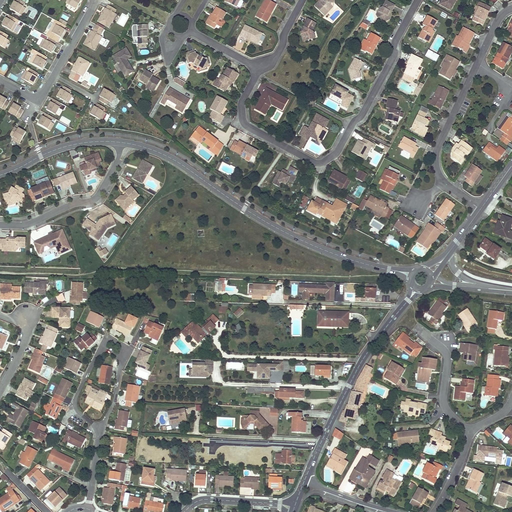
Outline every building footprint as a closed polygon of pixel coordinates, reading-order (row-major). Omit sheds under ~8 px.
[(15,1),(11,9),(22,15),(27,8),(24,6),(26,3),(20,0),(17,0),(17,2),(15,1)] [(78,9),(82,0),(68,0),(67,2),(78,9)] [(276,5),(266,0),(265,0),(256,16),(265,21),(269,14),(268,14),(269,12),(271,13),(276,5)] [(321,0),(322,0),(315,8),(324,16),(328,11),(327,10),(331,5),(331,3),(332,3),(332,0),(321,0)] [(442,0),(440,5),(450,11),(455,0),(442,0)] [(384,19),(385,20),(385,21),(389,20),(387,16),(389,13),(391,14),(395,6),(386,1),(382,9),(380,8),(376,15),(377,18),(381,18),(384,19)] [(479,8),(476,14),(473,21),(482,25),(490,8),(479,2),(477,7),(479,8)] [(29,5),(27,9),(31,11),(28,16),(33,19),(38,11),(29,5)] [(106,8),(104,12),(105,12),(104,15),(102,14),(98,21),(109,27),(117,14),(115,13),(117,9),(109,5),(107,9),(106,8)] [(214,29),(217,25),(221,27),(223,27),(225,23),(225,21),(222,20),(226,14),(216,8),(213,14),(207,24),(214,29)] [(7,18),(3,25),(14,32),(19,24),(16,23),(18,19),(11,15),(9,19),(7,18)] [(122,15),(118,24),(124,26),(127,17),(122,15)] [(437,21),(427,16),(422,25),(424,26),(426,27),(424,30),(423,29),(418,38),(425,42),(429,35),(432,36),(434,32),(432,31),(437,21)] [(304,37),(305,39),(305,41),(315,38),(313,32),(312,31),(316,24),(307,19),(303,28),(304,29),(302,32),(300,32),(302,37),(304,37)] [(50,31),(62,38),(66,30),(65,29),(67,26),(66,26),(63,24),(60,22),(59,22),(57,25),(55,24),(50,31)] [(148,29),(148,25),(138,26),(139,45),(147,44),(147,38),(146,29),(148,29)] [(262,34),(245,26),(240,36),(249,40),(250,38),(259,42),(262,34)] [(92,30),(90,34),(91,35),(90,37),(88,37),(84,44),(95,50),(103,36),(101,35),(103,32),(95,28),(93,31),(92,30)] [(452,46),(455,47),(457,49),(458,48),(464,51),(467,46),(465,45),(466,44),(468,45),(474,34),(463,28),(458,37),(456,42),(455,41),(452,46)] [(30,35),(39,38),(41,33),(33,29),(30,35)] [(0,44),(5,48),(10,40),(7,39),(9,35),(2,31),(0,34),(0,44)] [(362,51),(363,52),(365,53),(366,52),(371,55),(374,50),(372,48),(373,46),(376,47),(380,39),(371,34),(367,41),(365,40),(362,45),(365,46),(362,51)] [(41,46),(52,53),(56,45),(55,45),(57,41),(49,37),(47,40),(45,39),(41,46)] [(493,63),(498,66),(502,68),(511,51),(511,49),(503,44),(493,63)] [(113,57),(125,76),(133,71),(127,61),(126,62),(125,60),(131,57),(126,49),(113,57)] [(194,51),(188,53),(190,56),(189,57),(189,58),(186,58),(188,64),(191,63),(200,68),(201,71),(206,70),(206,68),(207,65),(209,65),(209,64),(207,59),(204,60),(195,55),(194,51)] [(31,62),(43,69),(47,61),(46,61),(48,57),(40,53),(39,56),(36,55),(31,62)] [(421,60),(411,55),(407,64),(409,64),(407,68),(404,74),(413,78),(416,70),(421,60)] [(450,80),(451,78),(452,75),(453,73),(452,72),(453,70),(455,70),(459,62),(447,55),(444,60),(446,61),(443,67),(439,74),(450,80)] [(76,67),(74,66),(72,70),(74,71),(72,75),(79,79),(81,75),(83,77),(91,63),(80,57),(76,64),(77,65),(76,67)] [(357,74),(357,73),(356,72),(358,71),(363,63),(354,59),(348,70),(351,80),(360,78),(359,73),(357,74)] [(23,78),(34,85),(38,77),(37,76),(39,73),(32,69),(30,72),(27,71),(23,78)] [(220,81),(216,88),(225,92),(229,86),(231,82),(234,83),(238,75),(227,69),(223,76),(220,81)] [(146,84),(145,85),(154,90),(159,81),(153,77),(153,78),(151,77),(151,76),(152,75),(144,70),(139,80),(146,84)] [(173,79),(174,82),(183,87),(185,83),(177,78),(173,79)] [(62,89),(58,97),(69,103),(73,95),(71,94),(72,91),(65,86),(63,90),(62,89)] [(348,93),(335,86),(330,95),(343,102),(340,106),(347,110),(354,98),(347,94),(348,93)] [(439,86),(435,94),(432,101),(430,100),(428,104),(440,110),(449,91),(439,86)] [(117,95),(105,89),(101,96),(102,97),(100,101),(108,105),(110,101),(112,103),(117,95)] [(170,89),(161,103),(165,106),(168,100),(177,106),(184,110),(190,101),(170,89)] [(267,95),(273,98),(275,94),(266,89),(262,97),(264,99),(267,95)] [(275,107),(281,111),(287,100),(275,94),(273,98),(267,95),(264,99),(262,97),(256,107),(266,112),(267,109),(270,104),(275,107)] [(8,99),(0,95),(0,106),(6,110),(10,103),(7,101),(8,99)] [(211,119),(219,123),(224,116),(221,114),(223,110),(222,109),(223,106),(224,107),(227,102),(217,96),(210,109),(212,110),(215,112),(211,119)] [(52,102),(47,110),(56,114),(62,104),(55,99),(53,103),(52,102)] [(390,110),(387,121),(397,123),(400,112),(396,111),(398,102),(388,100),(386,109),(387,109),(390,110)] [(21,108),(13,103),(8,113),(19,119),(24,111),(21,109),(21,108)] [(95,106),(91,114),(102,120),(107,113),(104,111),(106,108),(99,104),(97,107),(95,106)] [(424,136),(425,133),(427,129),(425,128),(424,128),(427,120),(424,118),(426,114),(420,111),(412,128),(415,130),(420,132),(418,134),(424,136)] [(44,116),(39,124),(48,129),(54,118),(47,114),(45,117),(44,116)] [(324,130),(329,122),(317,115),(309,130),(304,128),(300,136),(307,140),(309,137),(310,138),(312,135),(314,136),(312,139),(317,141),(319,138),(322,140),(327,131),(324,130)] [(509,118),(506,116),(498,128),(504,133),(502,136),(510,142),(511,139),(511,138),(511,137),(511,115),(511,116),(510,118),(509,118)] [(21,144),(27,132),(20,128),(19,129),(15,127),(11,135),(15,137),(13,139),(21,144)] [(504,133),(498,128),(493,135),(499,140),(502,136),(504,133)] [(218,142),(207,134),(206,135),(198,129),(192,137),(200,143),(201,141),(211,148),(213,149),(218,142)] [(200,143),(192,137),(190,139),(198,145),(200,143)] [(413,158),(416,153),(418,148),(415,147),(416,145),(403,137),(398,147),(411,154),(410,156),(413,158)] [(358,141),(351,153),(362,159),(367,151),(369,152),(371,148),(373,149),(375,145),(367,141),(365,145),(362,143),(358,141)] [(451,151),(452,152),(455,148),(457,149),(462,142),(461,141),(458,145),(457,143),(451,151)] [(218,142),(213,149),(211,148),(209,150),(218,157),(224,146),(218,142)] [(247,147),(239,142),(238,143),(234,152),(242,156),(241,158),(245,160),(247,157),(251,159),(253,156),(256,158),(259,152),(251,148),(250,150),(247,148),(247,147)] [(452,152),(454,153),(456,155),(453,159),(461,164),(472,148),(462,142),(457,149),(455,148),(452,152)] [(491,146),(492,145),(489,143),(483,151),(498,161),(505,151),(499,147),(497,149),(496,150),(491,146)] [(78,150),(71,152),(74,159),(81,156),(78,150)] [(87,177),(93,175),(92,172),(92,171),(98,168),(102,167),(101,162),(103,161),(101,154),(86,159),(88,164),(89,163),(89,165),(81,168),(83,173),(85,172),(87,177)] [(140,170),(134,179),(144,185),(152,171),(150,170),(152,165),(145,161),(141,168),(142,169),(141,171),(140,170)] [(465,182),(468,184),(471,186),(474,182),(479,175),(481,171),(472,165),(465,177),(467,178),(465,182)] [(385,182),(383,186),(381,190),(389,195),(391,190),(396,180),(398,176),(397,175),(399,172),(389,167),(387,171),(385,176),(386,177),(384,181),(385,182)] [(279,172),(272,184),(278,187),(281,183),(285,185),(288,181),(292,184),(296,178),(295,177),(298,172),(290,168),(287,173),(286,176),(281,173),(279,172)] [(350,181),(334,172),(329,182),(342,189),(345,183),(348,185),(350,181)] [(64,190),(68,189),(67,187),(72,186),(79,183),(75,173),(59,179),(64,190)] [(365,179),(357,175),(355,179),(363,183),(365,179)] [(482,177),(479,175),(474,182),(477,184),(482,177)] [(44,196),(53,193),(49,183),(31,190),(36,201),(37,201),(43,199),(45,198),(44,196)] [(12,201),(17,204),(18,202),(17,201),(21,200),(22,203),(26,201),(25,195),(23,193),(25,190),(17,186),(15,189),(13,188),(10,194),(5,195),(7,203),(12,201)] [(127,204),(129,207),(135,202),(134,200),(140,195),(133,187),(126,192),(128,194),(129,195),(126,197),(125,196),(122,196),(117,200),(123,208),(127,204)] [(370,196),(367,202),(363,199),(358,207),(358,209),(362,211),(365,206),(373,210),(382,214),(381,217),(384,218),(388,220),(389,217),(386,215),(388,210),(389,209),(386,207),(386,206),(387,205),(386,205),(380,202),(370,196)] [(340,212),(343,213),(347,205),(337,200),(333,207),(331,206),(329,211),(326,209),(328,204),(317,198),(314,203),(312,201),(308,208),(313,211),(312,213),(316,215),(318,213),(337,224),(339,219),(337,218),(340,212)] [(435,215),(439,218),(443,221),(455,205),(446,199),(435,215)] [(371,213),(380,218),(381,217),(382,214),(373,210),(371,213)] [(98,234),(95,238),(100,241),(109,228),(117,224),(112,215),(101,220),(98,225),(89,219),(84,226),(93,232),(94,231),(98,234)] [(511,231),(509,231),(511,225),(511,222),(511,219),(502,216),(500,222),(499,224),(497,224),(494,233),(502,236),(505,237),(511,239),(511,231)] [(408,235),(411,231),(414,226),(401,217),(394,226),(408,235)] [(423,235),(422,235),(417,242),(426,249),(430,244),(435,237),(436,238),(440,232),(442,233),(445,229),(437,223),(434,227),(429,223),(425,229),(426,229),(423,233),(424,233),(423,235)] [(72,249),(64,230),(54,235),(53,235),(51,236),(36,243),(41,254),(45,252),(46,247),(49,246),(53,248),(58,246),(61,254),(72,249)] [(11,240),(9,238),(7,240),(0,239),(0,249),(4,250),(4,248),(8,248),(10,250),(16,250),(19,248),(27,248),(27,239),(19,238),(17,240),(11,240)] [(488,253),(487,253),(486,254),(493,260),(500,250),(485,239),(480,246),(488,253)] [(108,252),(105,248),(102,250),(100,246),(95,249),(101,258),(108,252)] [(40,284),(25,283),(25,293),(34,294),(34,295),(42,296),(43,290),(45,290),(45,286),(49,286),(49,282),(40,282),(40,284)] [(302,292),(302,300),(308,300),(308,292),(326,293),(325,300),(333,301),(333,283),(326,282),(326,286),(303,285),(302,292)] [(84,284),(73,284),(73,291),(73,297),(71,297),(71,302),(83,302),(84,284)] [(249,287),(248,295),(251,295),(264,295),(272,296),(272,292),(272,285),(252,284),(252,287),(249,287)] [(374,302),(375,286),(374,286),(375,285),(366,284),(366,286),(366,289),(364,289),(364,298),(361,298),(361,302),(374,302)] [(12,299),(21,300),(21,289),(12,288),(7,288),(7,285),(1,285),(1,300),(12,301),(12,299)] [(56,296),(58,303),(65,300),(62,293),(56,296)] [(427,314),(432,317),(428,323),(432,326),(434,324),(436,325),(438,322),(437,321),(447,307),(437,300),(427,314)] [(218,314),(227,314),(227,303),(220,302),(220,308),(218,308),(218,314)] [(71,309),(53,308),(53,315),(61,315),(60,318),(63,319),(63,328),(71,328),(71,319),(71,311),(71,309)] [(471,325),(473,324),(476,322),(467,309),(458,315),(467,328),(466,329),(468,332),(474,329),(471,325)] [(240,310),(234,316),(237,319),(243,313),(240,310)] [(488,328),(492,329),(495,329),(496,329),(497,320),(502,321),(504,313),(490,311),(487,328),(488,328)] [(103,318),(91,312),(85,322),(98,329),(103,318)] [(348,313),(323,312),(322,326),(347,327),(348,313)] [(193,321),(181,332),(186,336),(190,333),(198,342),(215,326),(213,324),(218,320),(213,314),(208,319),(209,321),(201,328),(193,321)] [(131,317),(127,325),(132,327),(133,328),(137,320),(131,317)] [(127,325),(123,323),(116,319),(112,328),(122,333),(123,332),(128,334),(132,327),(127,325)] [(164,328),(148,322),(143,333),(150,336),(159,339),(164,328)] [(238,333),(243,330),(239,323),(234,327),(238,333)] [(43,346),(41,349),(46,351),(47,348),(51,350),(58,335),(57,335),(59,330),(49,326),(48,330),(47,330),(40,344),(43,346)] [(80,338),(74,343),(81,352),(87,347),(88,348),(94,344),(93,342),(96,339),(92,334),(89,336),(88,335),(82,340),(80,338)] [(419,353),(422,347),(415,342),(413,344),(408,340),(401,335),(395,342),(396,343),(393,346),(397,349),(400,346),(411,354),(413,351),(414,349),(419,353)] [(464,353),(463,360),(467,361),(472,361),(471,365),(477,365),(477,359),(476,358),(476,352),(477,345),(461,343),(460,350),(464,351),(464,353)] [(497,350),(496,350),(495,350),(494,365),(506,366),(506,357),(507,357),(508,347),(497,346),(497,350)] [(142,347),(134,363),(139,366),(143,368),(144,364),(151,352),(142,347)] [(44,352),(40,351),(37,349),(32,360),(33,360),(29,370),(39,374),(43,366),(46,358),(42,356),(44,352)] [(81,364),(68,357),(63,368),(75,374),(81,364)] [(422,364),(421,364),(419,364),(418,368),(417,374),(419,374),(418,379),(430,380),(431,374),(430,374),(430,370),(435,371),(436,360),(423,358),(422,364)] [(213,360),(205,360),(205,363),(193,363),(193,370),(192,374),(201,374),(201,377),(205,377),(205,371),(213,372),(213,360)] [(273,365),(252,364),(252,370),(258,370),(257,378),(269,378),(269,370),(278,371),(278,370),(279,361),(273,361),(273,365)] [(391,362),(389,366),(387,370),(388,371),(384,378),(395,385),(400,377),(397,376),(402,368),(391,362)] [(112,367),(101,365),(98,383),(109,385),(111,371),(112,367)] [(329,366),(315,366),(315,376),(320,376),(319,379),(323,379),(329,379),(329,376),(329,366)] [(362,374),(367,377),(371,369),(367,366),(362,374)] [(344,411),(356,414),(366,379),(367,377),(362,374),(357,382),(353,392),(352,391),(348,405),(347,405),(344,411)] [(416,380),(430,382),(430,380),(418,379),(419,374),(417,374),(416,380)] [(484,396),(496,397),(497,388),(498,388),(500,389),(500,384),(500,380),(499,380),(499,376),(488,375),(487,387),(485,387),(484,396)] [(71,383),(61,379),(54,394),(63,399),(71,383)] [(461,383),(460,387),(460,389),(455,389),(454,399),(465,400),(465,393),(473,394),(474,381),(462,379),(462,383),(461,383)] [(35,385),(26,380),(17,395),(27,400),(28,397),(32,391),(35,385)] [(135,403),(138,387),(127,385),(125,397),(123,396),(122,401),(124,401),(129,402),(135,403)] [(295,392),(294,389),(278,388),(278,392),(274,392),(274,396),(278,397),(278,401),(283,401),(283,398),(288,398),(303,398),(303,392),(295,392)] [(91,408),(98,411),(105,397),(99,393),(97,393),(96,395),(89,392),(84,400),(92,404),(91,408)] [(60,410),(63,403),(54,399),(50,406),(48,411),(46,416),(55,420),(58,415),(60,410)] [(403,412),(405,412),(408,412),(413,413),(412,415),(418,416),(419,413),(425,414),(427,405),(417,403),(417,404),(410,402),(410,400),(406,399),(405,403),(401,402),(400,408),(404,409),(403,412)] [(29,412),(13,404),(11,409),(17,412),(15,418),(11,424),(20,429),(29,412)] [(184,409),(167,413),(168,424),(173,423),(174,426),(178,425),(181,427),(186,421),(184,409)] [(344,411),(343,410),(339,421),(346,422),(347,417),(354,419),(356,414),(344,411)] [(125,428),(127,413),(117,411),(115,426),(114,426),(113,429),(122,431),(123,427),(125,428)] [(242,420),(240,419),(240,424),(243,428),(246,428),(246,429),(246,431),(253,431),(254,427),(255,426),(255,428),(257,431),(262,431),(268,426),(258,415),(258,412),(249,411),(248,416),(246,420),(242,420)] [(301,413),(287,413),(286,417),(293,417),(292,433),(302,433),(306,433),(306,421),(303,421),(303,418),(301,417),(301,413)] [(44,434),(47,428),(33,422),(28,432),(35,435),(33,440),(44,446),(47,441),(44,439),(46,435),(44,434)] [(342,435),(334,429),(331,436),(333,436),(332,438),(340,441),(342,435)] [(446,453),(447,451),(447,449),(450,450),(451,446),(449,446),(450,443),(445,441),(440,439),(441,436),(442,433),(435,431),(431,429),(428,434),(433,436),(430,444),(439,447),(438,450),(442,452),(446,453)] [(13,435),(5,430),(3,432),(2,431),(0,434),(0,448),(0,449),(4,444),(4,443),(7,445),(9,441),(13,435)] [(80,450),(84,440),(67,431),(63,439),(67,441),(66,443),(80,450)] [(392,434),(392,437),(393,440),(397,440),(398,447),(403,446),(403,443),(419,442),(418,431),(409,432),(409,434),(402,435),(401,433),(392,434)] [(124,455),(126,440),(113,438),(113,442),(115,442),(113,453),(115,454),(121,455),(124,455)] [(477,444),(476,450),(476,455),(475,455),(474,461),(484,462),(485,456),(495,458),(496,458),(496,462),(501,463),(503,451),(496,450),(497,447),(477,444)] [(32,461),(37,451),(27,446),(24,452),(21,458),(19,463),(29,468),(32,461)] [(274,459),(274,463),(290,464),(291,461),(294,462),(294,456),(291,456),(291,447),(283,447),(283,451),(281,451),(281,454),(275,453),(275,459),(274,459)] [(332,454),(333,455),(328,463),(335,467),(333,470),(340,474),(347,463),(342,460),(339,458),(342,453),(334,449),(332,454)] [(74,461),(52,451),(48,461),(62,468),(69,471),(74,461)] [(376,466),(379,461),(373,457),(370,462),(370,463),(376,466)] [(365,466),(366,467),(369,462),(367,461),(363,458),(356,469),(355,468),(349,479),(365,488),(375,472),(369,468),(368,471),(364,468),(365,466)] [(424,473),(423,475),(422,478),(433,484),(436,479),(433,477),(435,473),(438,468),(440,470),(441,470),(443,467),(435,462),(433,466),(427,463),(422,472),(424,473)] [(122,482),(125,465),(117,464),(115,473),(110,472),(108,480),(122,482)] [(152,470),(142,469),(139,485),(153,487),(153,482),(151,482),(152,476),(152,470)] [(186,471),(166,469),(166,481),(185,481),(186,471)] [(471,479),(469,484),(467,488),(475,492),(480,482),(478,481),(482,473),(473,469),(469,478),(471,479)] [(49,482),(37,470),(27,480),(30,483),(32,482),(36,485),(41,490),(49,482)] [(382,483),(381,482),(377,487),(384,491),(385,489),(389,491),(388,493),(393,496),(401,482),(396,480),(395,481),(391,479),(394,474),(387,470),(383,478),(384,479),(382,483)] [(206,475),(195,475),(194,487),(205,487),(206,475)] [(223,476),(215,475),(215,483),(219,483),(218,485),(225,486),(233,486),(233,476),(229,476),(223,476)] [(244,480),(240,480),(240,486),(252,487),(252,486),(258,486),(259,478),(244,477),(244,480)] [(282,478),(270,478),(269,488),(281,488),(282,478)] [(115,487),(116,484),(115,484),(108,483),(107,489),(105,488),(102,504),(112,505),(115,487)] [(500,503),(502,504),(504,504),(505,500),(504,499),(506,495),(508,496),(511,497),(511,487),(502,483),(494,504),(499,506),(500,503)] [(0,502),(0,509),(1,511),(5,511),(17,504),(16,502),(19,499),(21,502),(22,501),(20,497),(19,497),(17,494),(16,494),(10,485),(6,488),(9,493),(11,496),(0,502)] [(122,488),(122,492),(120,499),(124,499),(123,505),(139,509),(140,498),(134,496),(125,495),(125,492),(125,489),(128,489),(128,486),(123,485),(122,488)] [(418,487),(412,499),(409,503),(418,508),(420,503),(423,498),(426,492),(418,487)] [(47,501),(54,509),(67,496),(59,488),(52,495),(47,501)] [(0,499),(0,502),(11,496),(9,493),(0,499)] [(504,508),(508,496),(506,495),(504,499),(505,500),(504,504),(502,504),(500,503),(499,506),(504,508)] [(455,509),(453,511),(469,511),(465,509),(467,505),(457,499),(455,504),(460,507),(458,511),(455,509)] [(150,501),(146,500),(143,511),(148,511),(148,510),(156,511),(157,511),(161,511),(162,503),(158,502),(150,501)]
